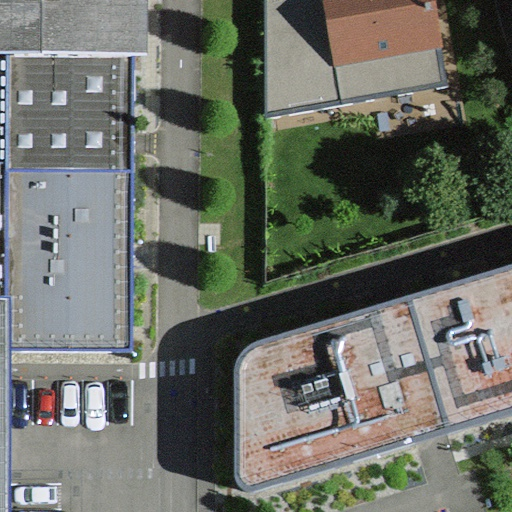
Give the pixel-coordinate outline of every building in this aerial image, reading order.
[(0,0),(0,52),(40,53),(40,172),(133,173),(135,54),(141,54),(140,0),(0,0)] [(438,45),(430,0),(322,0),(334,64),(438,45)] [(0,52),(0,73),(4,74),(6,74),(5,163),(6,172),(40,172),(40,53),(0,52)] [(6,172),(5,297),(4,351),(39,352),(131,352),(132,298),(133,173),(40,172),(6,172)] [(511,261),(241,343),(238,491),(511,404),(511,261)]
